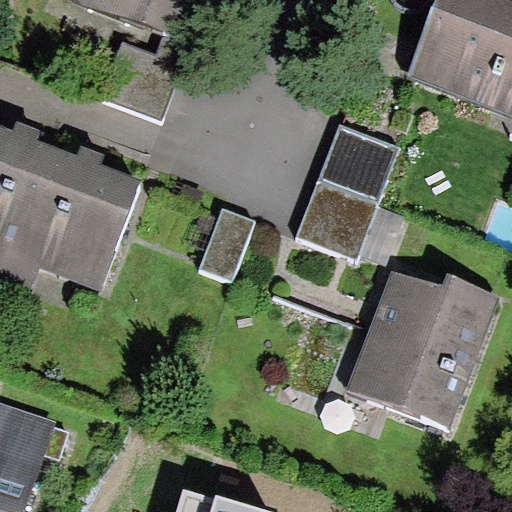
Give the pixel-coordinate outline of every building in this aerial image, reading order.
[(75,0),(74,4),(200,43),(213,0),(75,0)] [(511,0),(443,0),(414,81),(511,116),(511,0)] [(107,106),(172,127),(188,80),(123,59),(107,106)] [(148,174),(0,121),(0,258),(105,295),(148,174)] [(395,151),(336,129),(296,237),(355,259),(395,151)] [(231,210),(207,274),(242,287),(266,223),(231,210)] [(396,274),(349,397),(445,433),(492,310),(396,274)] [(0,511),(29,511),(57,436),(0,416),(0,511)] [(219,511),(198,506),(186,502),(182,511),(219,511)]
